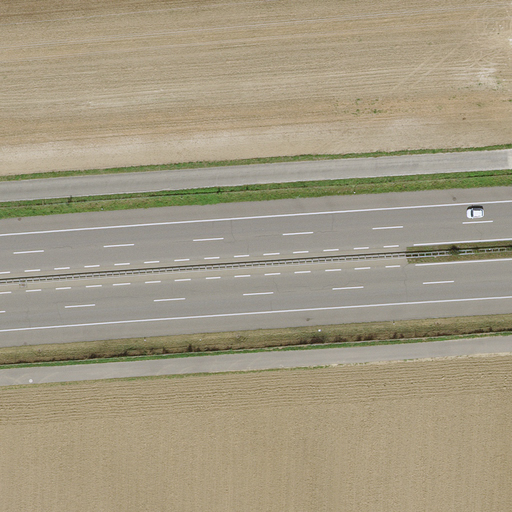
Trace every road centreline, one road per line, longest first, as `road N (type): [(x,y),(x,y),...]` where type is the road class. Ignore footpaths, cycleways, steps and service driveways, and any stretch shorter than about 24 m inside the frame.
road 1 (unclassified): [(0,190),(511,153)]
road 2 (motorway): [(0,312),(511,277)]
road 3 (unclassified): [(0,380),(511,346)]
road 4 (motorway): [(511,221),(0,255)]
